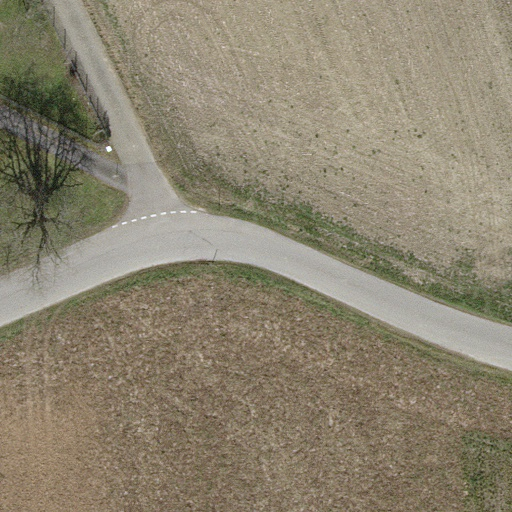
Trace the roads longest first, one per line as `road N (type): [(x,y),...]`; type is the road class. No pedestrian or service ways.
road 1 (unclassified): [(511,351),(264,247),(209,234),(163,239)]
road 2 (unclassified): [(163,239),(152,192),(0,115)]
road 3 (unclassified): [(163,239),(0,300)]
